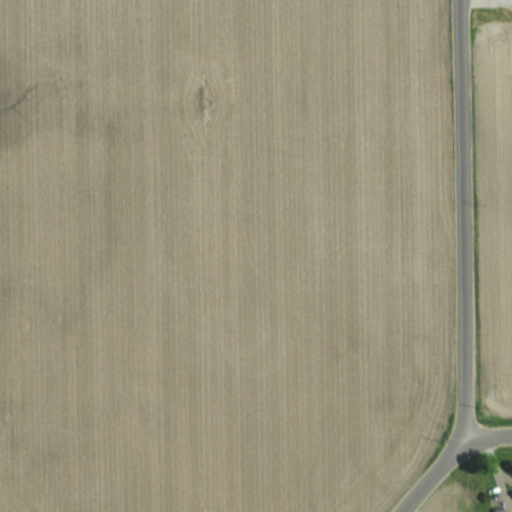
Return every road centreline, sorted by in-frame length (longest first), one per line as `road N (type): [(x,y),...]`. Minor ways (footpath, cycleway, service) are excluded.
road 1 (residential): [(466,446),(458,0)]
road 2 (residential): [(403,511),(466,446),(511,434)]
